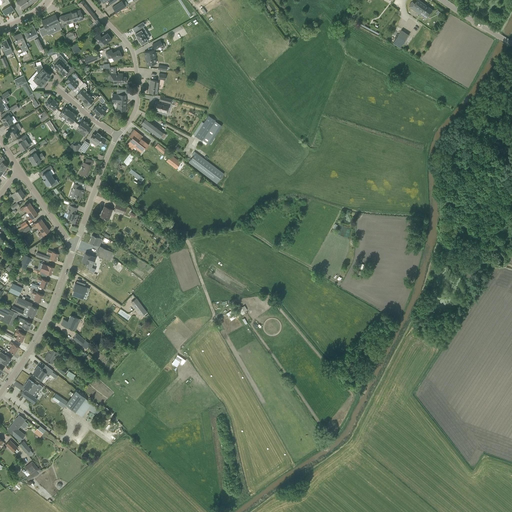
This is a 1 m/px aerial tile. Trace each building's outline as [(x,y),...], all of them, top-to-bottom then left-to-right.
[(0,6),(5,15),(14,10),(8,0),(3,0),(4,2),(0,4),(0,6)] [(21,10),(37,0),(17,0),(15,1),(21,10)] [(92,22),(97,18),(83,0),(82,0),(78,4),(92,22)] [(428,16),(433,10),(419,0),(417,0),(415,3),(412,1),(409,6),(419,14),(421,11),(428,16)] [(122,1),(112,7),(116,13),(125,6),(122,1)] [(80,10),(70,13),(73,23),(83,19),(80,10)] [(63,26),(73,23),(70,13),(60,16),(63,26)] [(45,28),(39,30),(41,34),(47,32),(46,30),(54,27),(54,28),(54,30),(55,29),(55,30),(60,28),(61,28),(61,27),(58,22),(57,18),(55,15),(42,21),(44,26),(45,28)] [(140,31),(134,34),(136,37),(138,41),(139,41),(141,44),(143,43),(146,42),(146,41),(147,41),(143,35),(146,33),(143,27),(144,26),(142,22),(136,26),(139,29),(140,31)] [(33,25),(23,30),(27,37),(33,34),(35,38),(38,37),(33,25)] [(401,30),(393,43),(400,48),(409,35),(401,30)] [(28,49),(21,33),(14,36),(17,43),(21,41),(22,45),(20,46),(23,52),(28,49)] [(101,40),(104,44),(112,39),(107,33),(101,37),(100,34),(94,38),(98,43),(101,40)] [(44,48),(39,37),(34,39),(39,50),(44,48)] [(0,42),(3,50),(4,50),(5,54),(9,53),(9,54),(12,52),(9,45),(8,46),(6,39),(3,41),(2,40),(1,41),(0,42),(0,41),(0,42)] [(164,48),(160,40),(152,45),(155,49),(160,46),(160,47),(161,48),(163,48),(164,48)] [(75,54),(81,51),(78,44),(72,48),(75,54)] [(48,56),(56,53),(54,47),(46,51),(48,56)] [(111,50),(106,53),(110,63),(122,57),(119,50),(112,53),(111,50)] [(147,65),(157,63),(154,50),(144,52),(147,65)] [(59,70),(64,65),(67,62),(62,57),(63,57),(60,54),(57,57),(56,53),(50,55),(53,61),(54,61),(56,63),(54,65),(59,70)] [(97,53),(84,59),(86,64),(100,58),(97,53)] [(38,74),(46,81),(47,80),(47,79),(50,75),(43,69),(41,64),(35,67),(38,74)] [(75,69),(72,66),(71,67),(70,66),(68,69),(64,65),(59,70),(64,75),(68,71),(70,74),(75,69)] [(123,76),(123,74),(109,73),(109,80),(113,80),(113,84),(121,84),(121,82),(126,83),(126,76),(123,76)] [(44,82),(46,81),(38,74),(33,79),(31,77),(28,81),(35,87),(38,84),(41,86),(44,82)] [(16,87),(27,82),(23,75),(14,79),(16,87)] [(84,83),(83,83),(78,77),(74,80),(70,76),(66,80),(68,82),(67,84),(69,86),(72,89),(76,85),(79,88),(84,83)] [(150,80),(148,93),(156,94),(158,81),(150,80)] [(88,94),(86,91),(87,89),(86,88),(87,87),(86,86),(87,85),(84,82),(83,83),(84,83),(79,88),(81,90),(77,94),(80,97),(82,100),(88,94)] [(31,93),(26,83),(23,84),(28,95),(31,93)] [(99,99),(100,98),(97,95),(96,96),(95,95),(93,96),(93,95),(91,96),(88,94),(82,100),(85,102),(88,105),(92,101),(94,103),(99,99)] [(125,99),(125,95),(118,94),(118,95),(113,95),(112,102),(118,102),(117,110),(125,110),(126,99),(125,99)] [(5,104),(1,97),(0,97),(0,110),(4,108),(5,111),(9,109),(6,104),(5,104)] [(54,116),(58,110),(56,108),(59,103),(55,101),(53,99),(52,99),(51,100),(49,99),(45,104),(48,106),(47,107),(53,112),(52,113),(55,115),(54,116)] [(106,112),(101,107),(102,105),(100,103),(101,102),(99,99),(94,103),(97,106),(92,110),(95,113),(97,115),(98,115),(99,114),(101,116),(106,112)] [(156,113),(165,115),(168,105),(156,101),(153,110),(156,111),(156,113)] [(66,118),(71,111),(68,109),(68,110),(64,107),(61,112),(58,110),(54,116),(57,118),(58,117),(59,118),(60,117),(61,118),(63,116),(66,118)] [(5,125),(12,121),(14,123),(17,121),(14,116),(12,116),(10,117),(8,114),(11,113),(9,110),(0,115),(2,118),(3,120),(2,121),(5,125)] [(43,116),(40,118),(42,121),(48,116),(45,111),(41,113),(43,116)] [(71,111),(66,118),(69,120),(68,122),(69,123),(68,124),(70,126),(69,127),(72,129),(73,128),(76,123),(74,121),(77,116),(73,113),(71,111)] [(196,135),(195,136),(202,141),(202,140),(210,145),(222,126),(215,121),(216,121),(209,116),(201,128),(196,135)] [(163,131),(145,118),(141,124),(143,125),(141,127),(149,134),(151,131),(159,137),(163,131)] [(53,133),(56,131),(49,120),(46,122),(53,133)] [(90,128),(88,126),(89,124),(88,124),(86,122),(82,120),(79,124),(76,123),(73,128),(76,130),(78,127),(87,133),(90,128)] [(9,132),(13,138),(19,134),(17,132),(22,129),(18,123),(10,128),(12,130),(9,132)] [(142,137),(133,130),(129,135),(133,138),(131,140),(130,139),(126,145),(131,149),(134,146),(141,151),(144,147),(146,148),(148,144),(141,139),(142,137)] [(104,140),(106,139),(97,132),(95,135),(93,134),(91,138),(101,145),(102,143),(103,144),(105,141),(104,140)] [(19,142),(18,143),(21,147),(19,148),(21,151),(29,145),(26,140),(28,138),(25,134),(17,139),(19,142)] [(84,153),(90,144),(85,140),(81,145),(79,149),(84,153)] [(79,149),(81,145),(78,143),(77,145),(73,145),(72,143),(69,146),(74,152),(78,150),(79,149)] [(158,143),(155,147),(165,156),(168,152),(158,143)] [(31,155),(28,157),(34,165),(38,162),(40,160),(45,157),(42,153),(38,156),(35,151),(36,150),(34,147),(33,148),(29,151),(31,155)] [(223,174),(194,152),(193,154),(194,155),(188,163),(216,184),(223,174)] [(180,163),(177,161),(171,155),(166,161),(176,169),(180,163)] [(92,165),(93,161),(86,158),(85,162),(83,161),(79,173),(87,176),(89,170),(87,170),(89,164),(92,165)] [(51,175),(54,173),(51,169),(52,168),(50,165),(42,170),(44,173),(42,175),(44,178),(43,179),(47,185),(49,183),(52,187),(58,183),(56,179),(54,180),(51,175)] [(131,169),(129,172),(141,181),(144,178),(131,169)] [(78,188),(79,185),(74,183),(72,190),(74,191),(73,195),(82,197),(84,190),(78,188)] [(51,192),(54,196),(59,192),(56,188),(51,192)] [(20,189),(11,195),(11,194),(8,196),(9,198),(12,196),(16,202),(20,199),(25,196),(20,189)] [(25,209),(27,212),(33,208),(29,202),(23,206),(20,209),(22,212),(25,209)] [(116,203),(114,210),(123,214),(126,207),(116,203)] [(77,208),(69,205),(66,213),(68,214),(67,218),(71,219),(70,222),(74,223),(78,214),(75,213),(76,211),(77,208)] [(103,211),(101,217),(108,219),(112,209),(104,206),(103,211)] [(38,214),(33,208),(27,212),(30,215),(26,218),(28,221),(31,218),(38,214)] [(35,223),(32,225),(33,228),(35,227),(37,225),(39,229),(45,224),(41,219),(37,221),(35,223)] [(31,229),(28,224),(22,228),(19,231),(22,235),(31,229)] [(41,232),(38,234),(40,237),(43,235),(45,233),(49,230),(45,224),(39,229),(41,232)] [(98,237),(92,235),(89,242),(99,246),(101,241),(102,242),(103,239),(98,237)] [(100,246),(98,250),(111,257),(112,256),(113,257),(115,254),(100,246)] [(19,254),(12,248),(9,252),(16,258),(19,254)] [(58,253),(48,250),(47,254),(51,255),(50,258),(56,261),(58,253)] [(109,261),(111,257),(98,250),(96,254),(109,261)] [(85,253),(82,261),(87,263),(86,266),(90,268),(89,270),(94,272),(95,269),(92,267),(95,257),(91,255),(85,253)] [(25,255),(20,265),(25,268),(31,258),(25,255)] [(9,271),(14,266),(11,263),(6,268),(9,271)] [(40,270),(41,270),(43,271),(45,272),(44,272),(47,273),(51,275),(53,267),(47,265),(46,265),(42,263),(40,270)] [(45,288),(48,281),(42,279),(38,277),(37,280),(41,282),(40,286),(45,288)] [(12,283),(8,291),(18,296),(22,288),(12,283)] [(82,298),(85,291),(88,292),(89,288),(84,286),(75,283),(73,287),(74,287),(73,289),(74,289),(72,295),(82,298)] [(40,302),(43,295),(37,293),(33,291),(32,294),(36,296),(34,300),(40,302)] [(32,304),(18,297),(16,302),(30,308),(27,314),(34,317),(37,309),(31,306),(32,304)] [(133,305),(132,305),(141,317),(147,312),(139,301),(138,301),(133,305)] [(22,314),(11,309),(0,304),(0,319),(12,325),(17,314),(20,316),(21,314),(22,315),(22,314)] [(11,309),(22,314),(23,311),(12,306),(11,309)] [(117,314),(127,321),(131,316),(120,309),(117,314)] [(61,324),(75,330),(78,325),(76,324),(79,318),(73,316),(70,315),(68,321),(63,319),(61,324)] [(29,326),(31,322),(25,319),(18,316),(17,319),(23,322),(21,326),(28,329),(28,328),(29,328),(30,327),(29,326)] [(18,335),(16,339),(22,342),(25,334),(16,330),(15,333),(18,335)] [(12,339),(14,336),(4,331),(3,334),(12,339)] [(73,338),(86,349),(90,344),(77,333),(73,338)] [(12,346),(9,350),(14,354),(19,347),(11,342),(9,345),(12,346)] [(52,363),(58,352),(50,348),(44,358),(52,363)] [(5,355),(1,352),(0,353),(0,362),(1,363),(1,362),(5,365),(6,364),(6,365),(11,358),(6,355),(5,355)] [(50,375),(53,371),(45,365),(42,369),(38,366),(33,373),(38,376),(37,378),(42,381),(47,373),(50,375)] [(25,391),(22,395),(34,403),(37,399),(34,397),(37,393),(38,392),(41,388),(42,386),(39,384),(38,386),(34,383),(29,379),(24,386),(26,388),(25,391)] [(68,402),(56,394),(53,400),(64,408),(66,405),(81,417),(92,403),(76,391),(68,402)] [(21,426),(25,420),(19,415),(7,430),(20,440),(24,436),(16,430),(20,425),(21,426)] [(40,437),(46,430),(41,425),(35,432),(40,437)] [(6,445),(13,451),(17,447),(9,440),(6,445)] [(31,450),(23,441),(19,445),(27,454),(31,450)] [(30,474),(38,469),(32,461),(24,467),(30,474)]
